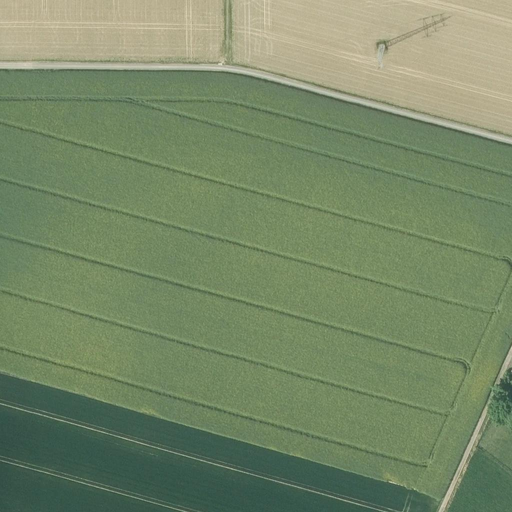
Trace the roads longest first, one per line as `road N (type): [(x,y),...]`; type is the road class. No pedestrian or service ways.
road 1 (track): [(0,66),(226,67),(511,143)]
road 2 (track): [(442,511),(511,352)]
